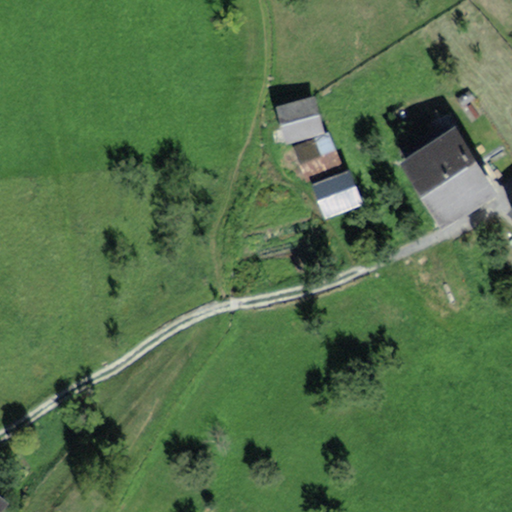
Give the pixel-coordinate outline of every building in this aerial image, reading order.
[(317,99),(280,107),(288,144),(325,135),(317,99)] [(448,230),(501,195),(457,129),(404,165),(448,230)] [(325,135),(293,148),(306,180),(338,166),(325,135)] [(352,172),(315,182),(324,215),(361,205),(352,172)] [(0,511),(2,511),(8,505),(0,498),(0,511)]
